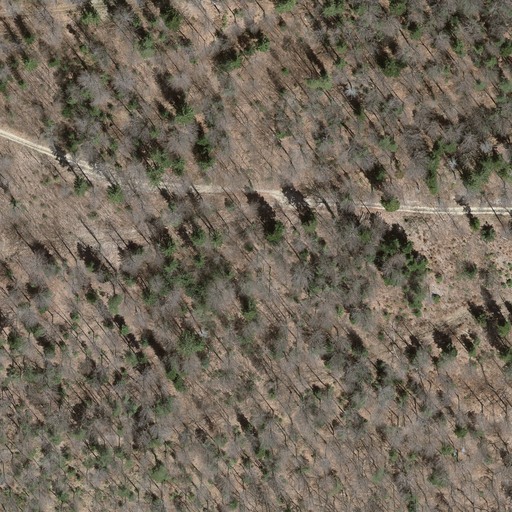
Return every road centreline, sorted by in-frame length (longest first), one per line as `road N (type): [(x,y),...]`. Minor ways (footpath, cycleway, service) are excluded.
road 1 (track): [(0,245),(138,237),(258,214),(278,205),(294,183),(511,88)]
road 2 (track): [(511,297),(191,419),(0,445)]
road 3 (track): [(0,132),(129,180),(181,188),(511,210)]
road 4 (track): [(133,0),(0,15)]
